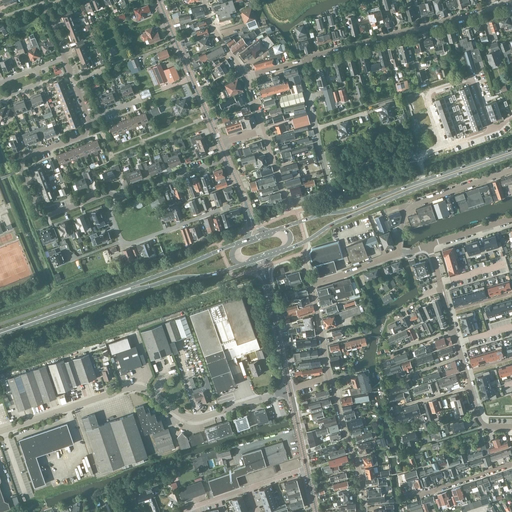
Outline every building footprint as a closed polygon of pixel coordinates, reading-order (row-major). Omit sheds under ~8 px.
[(87,12),(95,9),(91,0),(89,0),(88,1),(87,0),(83,2),(87,12)] [(91,0),(95,9),(103,6),(100,0),(91,0)] [(209,12),(210,16),(213,24),(231,18),(230,13),(236,11),(232,0),(228,0),(219,3),(212,5),(213,10),(209,12)] [(382,0),(386,10),(392,8),(389,0),(382,0)] [(444,8),(441,0),(434,0),(432,1),(436,14),(437,13),(437,14),(440,13),(440,12),(441,16),(448,14),(446,8),(444,8)] [(445,0),(449,10),(456,8),(453,0),(445,0)] [(465,7),(465,6),(463,0),(456,0),(459,8),(465,7)] [(425,4),(428,16),(429,15),(430,17),(432,16),(433,15),(434,14),(431,2),(425,4)] [(420,9),(422,17),(428,16),(425,4),(425,3),(422,4),(420,9)] [(150,12),(148,5),(140,8),(140,7),(134,10),(137,17),(136,18),(138,22),(141,20),(147,17),(146,15),(149,14),(148,12),(150,12)] [(243,32),(258,27),(255,20),(256,19),(253,13),(251,7),(240,12),(245,24),(246,23),(247,26),(242,28),(243,32)] [(379,7),(367,10),(371,24),(372,26),(377,25),(377,22),(376,20),(383,19),(382,16),(379,7)] [(409,21),(416,19),(413,7),(406,9),(409,21)] [(73,19),(75,18),(73,13),(72,10),(65,13),(66,16),(62,17),(63,21),(65,20),(65,22),(73,19)] [(203,11),(192,14),(194,19),(205,16),(203,11)] [(403,14),(403,12),(400,13),(400,15),(396,16),(398,24),(408,21),(405,13),(403,14)] [(194,19),(192,14),(178,17),(180,23),(191,20),(194,19)] [(388,15),(385,16),(382,16),(383,19),(383,18),(385,27),(390,26),(390,27),(393,26),(393,25),(395,25),(393,16),(388,18),(388,15)] [(352,36),(359,34),(354,16),(348,18),(352,36)] [(361,25),(359,26),(361,34),(369,32),(367,24),(369,23),(367,16),(365,17),(365,20),(360,21),(361,25)] [(511,28),(511,26),(509,16),(498,20),(500,28),(507,26),(508,29),(511,28)] [(318,29),(325,28),(322,17),(315,19),(318,29)] [(75,24),(73,19),(65,22),(66,23),(65,24),(66,28),(75,24)] [(197,22),(193,24),(194,28),(199,26),(199,28),(206,26),(207,26),(205,20),(197,22)] [(495,21),(489,22),(493,33),(495,39),(498,38),(497,37),(495,31),(498,30),(495,21)] [(306,33),(304,25),(297,27),(300,40),(308,38),(306,33)] [(474,34),(483,32),(481,25),(472,27),(474,34)] [(143,41),(148,40),(150,44),(154,42),(160,39),(157,32),(154,34),(152,28),(146,30),(146,33),(141,35),(143,41)] [(196,31),(191,32),(192,35),(195,34),(196,38),(208,34),(206,28),(196,31)] [(338,30),(340,39),(346,37),(344,28),(337,29),(338,30)] [(466,29),(463,30),(464,36),(466,35),(467,37),(468,37),(469,39),(474,37),(472,28),(466,29)] [(70,38),(81,33),(80,31),(78,32),(77,29),(69,32),(70,33),(69,34),(70,38)] [(334,41),(340,39),(338,30),(331,32),(334,41)] [(242,38),(230,48),(235,54),(236,54),(247,45),(246,43),(250,40),(257,35),(256,33),(253,31),(244,34),(240,35),(242,38)] [(449,43),(457,41),(454,32),(447,34),(449,43)] [(84,41),(83,39),(83,38),(81,33),(70,38),(71,41),(73,40),(73,42),(76,41),(77,44),(84,41)] [(323,35),(325,43),(332,41),(330,34),(323,35)] [(447,42),(445,34),(435,37),(437,45),(442,43),(442,45),(435,47),(437,54),(445,52),(443,46),(444,45),(444,43),(447,42)] [(226,43),(235,36),(235,35),(223,38),(222,39),(226,43)] [(267,35),(260,39),(256,41),(240,54),(244,59),(251,54),(255,59),(264,51),(274,44),(267,35)] [(319,44),(325,43),(323,35),(317,37),(318,41),(316,41),(317,44),(319,44)] [(212,47),(208,36),(196,39),(196,40),(185,43),(186,47),(197,43),(200,50),(212,47)] [(468,41),(467,37),(460,40),(469,71),(484,67),(478,47),(474,48),(471,40),(468,41)] [(40,50),(37,44),(35,38),(31,39),(30,39),(33,46),(30,47),(31,50),(27,51),(31,60),(32,59),(32,60),(36,59),(35,58),(39,56),(37,51),(40,50)] [(229,47),(236,42),(233,38),(227,43),(229,47)] [(432,38),(424,40),(426,50),(430,49),(429,47),(434,46),(432,38)] [(40,43),(41,46),(44,53),(53,50),(51,46),(54,45),(51,39),(49,40),(50,42),(45,44),(44,41),(40,43)] [(20,40),(14,42),(15,45),(19,55),(14,56),(18,66),(25,63),(22,55),(25,54),(21,43),(20,40)] [(311,52),(308,41),(308,40),(306,41),(306,42),(304,43),(304,42),(299,43),(301,49),(305,48),(306,54),(311,52)] [(421,41),(420,40),(418,41),(418,42),(417,42),(418,48),(415,49),(416,53),(419,53),(420,53),(419,52),(425,50),(422,41),(421,41)] [(77,53),(85,50),(83,45),(85,44),(84,41),(77,44),(78,47),(74,48),(75,52),(77,51),(77,53)] [(490,66),(501,62),(497,51),(500,50),(497,42),(490,45),(492,50),(490,50),(491,53),(487,54),(489,61),(488,61),(490,66)] [(506,45),(505,42),(500,43),(505,58),(507,57),(508,57),(507,54),(511,51),(510,44),(506,45)] [(280,44),(272,46),(275,54),(283,52),(280,44)] [(409,44),(403,45),(408,62),(408,64),(414,62),(409,44)] [(402,63),(408,62),(403,45),(397,47),(402,63)] [(212,60),(215,58),(220,56),(221,57),(222,57),(222,56),(222,55),(225,53),(221,46),(206,54),(212,66),(220,62),(219,60),(214,62),(212,60)] [(395,67),(398,66),(397,61),(396,59),(393,48),(388,49),(391,62),(392,63),(394,62),(395,67)] [(79,58),(87,55),(85,50),(77,53),(78,54),(77,55),(78,58),(79,58)] [(154,56),(154,57),(155,60),(156,60),(158,60),(160,59),(160,60),(169,56),(167,50),(157,53),(158,54),(155,55),(154,56)] [(384,50),(378,52),(383,70),(387,69),(386,66),(388,65),(384,50)] [(8,59),(0,62),(4,71),(12,68),(10,63),(12,62),(10,56),(8,51),(5,52),(7,57),(8,59)] [(205,53),(199,56),(198,55),(193,57),(195,61),(200,58),(201,61),(196,63),(196,62),(192,64),(195,69),(203,64),(202,62),(207,59),(207,58),(205,53)] [(263,61),(265,68),(274,65),(273,61),(274,61),(274,59),(278,58),(281,57),(279,54),(277,54),(272,56),(272,59),(263,61)] [(365,72),(371,70),(367,55),(361,56),(365,72)] [(131,60),(127,62),(129,68),(129,69),(134,67),(140,65),(137,58),(131,60)] [(352,75),(358,74),(354,58),(348,60),(352,75)] [(94,67),(93,64),(90,59),(89,60),(81,63),(82,64),(81,65),(82,68),(86,67),(87,70),(94,67)] [(221,75),(228,71),(226,68),(230,66),(226,59),(216,66),(218,69),(211,73),(214,78),(221,74),(221,75)] [(255,70),(265,68),(263,61),(253,64),(255,70)] [(345,80),(341,62),(334,63),(334,64),(333,64),(334,66),(335,66),(339,81),(345,80)] [(153,68),(150,70),(152,74),(155,73),(160,83),(167,80),(168,80),(169,81),(178,78),(174,67),(165,71),(168,78),(166,79),(160,65),(153,68)] [(290,69),(292,75),(298,73),(296,67),(290,69)] [(323,90),(331,88),(330,84),(327,85),(323,67),(316,69),(320,87),(322,86),(323,90)] [(286,77),(292,75),(290,69),(284,71),(286,77)] [(426,83),(425,80),(428,79),(426,69),(417,71),(419,81),(420,85),(426,83)] [(258,84),(257,84),(259,88),(280,83),(284,82),(283,79),(279,80),(278,75),(272,77),(273,80),(258,84)] [(291,93),(302,90),(298,75),(287,78),(291,93)] [(52,89),(64,85),(62,78),(58,80),(59,81),(53,83),(55,86),(52,88),(52,89)] [(237,79),(236,80),(220,87),(225,98),(242,90),(237,79)] [(409,88),(407,80),(396,83),(396,84),(394,85),(395,90),(397,89),(398,91),(409,88)] [(280,83),(259,88),(261,97),(262,97),(272,94),(277,92),(279,92),(283,91),(288,89),(289,89),(288,85),(287,81),(284,82),(280,83)] [(125,85),(126,88),(129,96),(130,95),(131,96),(135,95),(133,91),(136,90),(133,83),(130,84),(129,84),(125,85)] [(57,93),(66,90),(64,85),(52,89),(53,91),(56,90),(57,93)] [(129,96),(126,88),(125,85),(121,86),(120,88),(117,89),(120,96),(123,95),(124,99),(128,98),(127,96),(129,96)] [(469,86),(460,89),(462,95),(470,91),(469,86)] [(331,88),(323,90),(329,110),(336,108),(331,88)] [(341,102),(349,100),(345,88),(338,90),(341,102)] [(56,99),(68,95),(66,90),(57,93),(58,96),(56,98),(56,99)] [(106,92),(110,103),(112,102),(112,104),(116,102),(114,99),(117,97),(114,91),(112,92),(111,91),(106,93),(106,92)] [(282,107),(288,106),(304,102),(301,91),(290,94),(279,97),(282,107)] [(470,91),(462,95),(464,100),(472,97),(470,91)] [(110,103),(106,92),(98,95),(102,105),(104,104),(105,106),(109,105),(109,104),(110,103)] [(241,106),(248,102),(243,92),(236,95),(234,97),(219,103),(221,109),(235,103),(237,104),(239,103),(241,106)] [(35,95),(38,104),(47,101),(44,94),(41,95),(40,93),(35,95)] [(30,107),(38,104),(35,95),(30,97),(31,99),(28,101),(30,107)] [(61,103),(70,100),(68,95),(56,99),(57,101),(60,100),(61,103)] [(273,99),(271,95),(263,97),(264,102),(263,102),(265,108),(276,105),(274,99),(273,99)] [(413,96),(407,98),(408,102),(411,101),(413,106),(423,102),(421,97),(414,99),(413,96)] [(472,97),(464,100),(465,105),(474,102),(472,97)] [(492,103),(487,105),(489,110),(498,107),(497,102),(498,101),(496,98),(491,100),(492,103)] [(180,102),(179,99),(173,102),(174,106),(177,105),(179,109),(178,109),(180,114),(184,112),(184,111),(189,108),(185,100),(180,102)] [(23,100),(18,102),(23,113),(28,111),(27,108),(30,107),(28,101),(24,102),(23,100)] [(60,109),(72,105),(70,100),(61,103),(62,106),(60,108),(60,109)] [(14,106),(11,107),(14,116),(23,113),(18,102),(13,104),(14,106)] [(415,111),(412,112),(413,115),(419,113),(418,111),(425,108),(423,102),(413,106),(415,111)] [(474,102),(465,105),(467,110),(476,107),(474,102)] [(306,113),(304,103),(280,108),(280,107),(269,111),(271,116),(282,113),(284,113),(284,114),(293,112),(294,115),(306,113)] [(393,121),(391,117),(394,116),(390,104),(382,106),(383,109),(384,111),(380,112),(381,116),(380,116),(382,121),(386,120),(387,123),(393,121)] [(65,113),(74,110),(72,105),(60,109),(61,111),(64,110),(65,113)] [(150,110),(153,116),(161,113),(158,106),(150,110)] [(251,112),(249,106),(236,110),(236,113),(241,111),(243,115),(251,112)] [(476,107),(467,110),(469,115),(478,112),(476,107)] [(498,107),(489,110),(490,115),(500,112),(498,107)] [(5,112),(4,109),(0,110),(0,121),(12,116),(10,110),(5,112)] [(64,119),(76,115),(74,110),(65,113),(66,116),(64,118),(64,119)] [(140,115),(145,127),(146,126),(146,123),(149,122),(147,116),(148,116),(146,112),(140,115)] [(478,112),(469,115),(471,120),(479,117),(478,112)] [(500,112),(490,115),(492,120),(497,119),(498,122),(504,120),(503,116),(502,117),(500,112)] [(419,113),(413,115),(414,118),(417,117),(419,122),(429,119),(427,113),(420,116),(419,113)] [(310,124),(307,114),(294,118),(291,119),(294,128),(310,124)] [(69,123),(78,120),(76,115),(64,119),(65,121),(68,120),(69,123)] [(143,127),(145,127),(140,115),(135,117),(138,126),(141,125),(143,127)] [(282,115),(272,118),(274,123),(284,120),(282,115)] [(225,126),(227,132),(227,134),(243,129),(247,128),(255,126),(252,116),(243,119),(242,116),(229,120),(224,122),(226,126),(225,126)] [(135,127),(138,126),(135,117),(130,119),(135,131),(136,130),(135,127)] [(479,117),(471,120),(473,125),(481,122),(479,117)] [(133,131),(135,131),(130,119),(125,121),(128,130),(131,128),(133,131)] [(421,128),(418,129),(419,132),(425,130),(424,127),(431,125),(429,119),(419,122),(421,128)] [(78,120),(69,123),(71,129),(74,127),(75,130),(78,128),(78,127),(80,126),(78,120)] [(125,131),(128,130),(125,121),(120,123),(124,134),(126,134),(125,131)] [(47,125),(48,128),(51,137),(56,135),(56,133),(59,131),(56,125),(55,122),(52,123),(47,125)] [(351,134),(347,122),(340,124),(341,127),(342,129),(338,130),(339,134),(338,134),(340,139),(345,137),(345,136),(351,134)] [(481,122),(473,125),(475,131),(483,128),(481,122)] [(123,135),(124,134),(120,123),(115,125),(118,134),(121,132),(123,135)] [(284,123),(281,124),(275,127),(277,134),(287,131),(286,130),(289,129),(288,124),(285,125),(284,123)] [(113,136),(118,134),(115,125),(109,127),(110,131),(111,130),(113,136)] [(51,137),(48,128),(43,130),(42,127),(38,128),(42,138),(45,137),(46,139),(51,137)] [(39,139),(42,138),(38,128),(30,131),(35,144),(40,142),(39,139)] [(425,130),(419,132),(420,135),(423,134),(425,139),(435,136),(433,130),(426,132),(425,130)] [(29,146),(35,144),(30,131),(21,135),(25,144),(28,143),(29,146)] [(278,143),(288,141),(295,139),(293,132),(276,136),(278,143)] [(14,152),(21,149),(18,141),(21,140),(18,133),(12,135),(14,140),(10,142),(14,152)] [(197,136),(190,138),(192,144),(196,143),(197,146),(207,142),(205,136),(201,138),(200,135),(197,136)] [(435,136),(425,139),(427,145),(437,141),(435,136)] [(92,142),(97,154),(98,153),(98,150),(101,149),(99,144),(100,143),(98,140),(92,142)] [(95,154),(97,154),(92,142),(87,144),(90,153),(93,152),(95,154)] [(199,149),(195,151),(197,156),(198,159),(205,156),(204,153),(203,150),(209,148),(207,142),(197,146),(199,149)] [(244,156),(252,153),(251,152),(262,148),(260,142),(249,145),(250,147),(242,150),(244,156)] [(290,146),(289,143),(279,146),(281,152),(293,148),(292,146),(290,146)] [(88,157),(87,154),(90,153),(87,144),(82,146),(86,158),(87,158),(88,157)] [(313,144),(301,147),(281,153),(284,162),(292,160),(291,155),(314,149),(313,144)] [(85,158),(86,158),(82,146),(77,148),(80,157),(83,156),(85,158)] [(77,158),(80,157),(77,148),(72,150),(76,162),(78,161),(77,158)] [(172,156),(174,161),(176,166),(181,163),(179,157),(182,156),(179,149),(174,151),(176,155),(172,156)] [(75,162),(76,162),(72,150),(67,152),(70,161),(73,160),(75,162)] [(67,162),(70,161),(67,152),(62,154),(66,166),(68,165),(67,162)] [(65,166),(66,166),(62,154),(55,156),(57,160),(58,159),(60,165),(63,164),(65,166)] [(176,166),(174,161),(172,156),(169,158),(167,154),(162,156),(164,163),(167,162),(170,168),(176,166)] [(242,165),(256,161),(254,154),(240,158),(242,165)] [(268,165),(264,154),(256,157),(258,162),(255,163),(256,165),(258,164),(259,168),(268,165)] [(300,167),(317,162),(315,156),(298,162),(300,167)] [(154,159),(156,163),(153,164),(156,173),(162,171),(160,165),(163,164),(160,157),(154,159)] [(156,173),(153,164),(147,166),(146,162),(142,164),(145,171),(148,169),(151,175),(156,173)] [(296,163),(280,168),(281,174),(298,169),(296,163)] [(134,172),(137,181),(143,178),(141,172),(143,171),(141,164),(138,166),(139,169),(134,172)] [(105,182),(115,178),(114,175),(121,172),(118,165),(111,168),(112,170),(102,174),(105,182)] [(40,168),(39,166),(32,169),(35,176),(43,173),(41,168),(40,168)] [(253,175),(256,174),(272,170),(271,167),(255,171),(256,171),(253,172),(253,175)] [(281,174),(281,175),(283,181),(284,181),(285,181),(288,180),(298,177),(307,174),(305,168),(298,169),(281,174)] [(137,181),(134,172),(130,173),(129,169),(127,170),(124,171),(126,178),(129,177),(132,183),(137,181)] [(226,182),(224,177),(222,169),(214,172),(216,180),(220,179),(221,184),(215,185),(217,189),(227,186),(226,182)] [(90,171),(86,172),(82,174),(84,178),(75,182),(78,190),(87,186),(85,180),(93,177),(90,171)] [(44,176),(43,173),(35,176),(36,181),(48,177),(47,175),(44,176)] [(200,178),(203,185),(205,193),(212,191),(208,179),(209,179),(207,175),(207,174),(203,176),(203,177),(200,178)] [(260,188),(268,186),(276,183),(274,175),(257,179),(260,188)] [(511,175),(501,179),(503,186),(509,184),(511,192),(511,175)] [(50,182),(48,177),(36,181),(38,186),(50,182)] [(189,186),(189,187),(193,198),(197,196),(194,188),(195,187),(196,191),(202,190),(198,177),(192,179),(194,184),(193,185),(193,184),(189,186)] [(287,188),(288,188),(301,184),(302,182),(302,181),(301,177),(285,182),(287,188)] [(252,191),(260,188),(257,179),(249,182),(252,191)] [(499,200),(498,199),(505,197),(499,180),(493,182),(497,194),(492,196),(494,201),(499,200)] [(52,187),(50,182),(38,186),(40,191),(52,187)] [(176,198),(176,199),(182,197),(178,184),(176,185),(175,182),(171,183),(173,189),(174,192),(175,195),(176,198)] [(263,195),(278,191),(277,184),(261,189),(263,195)] [(479,187),(485,205),(493,202),(487,184),(479,187)] [(292,198),(302,195),(299,186),(289,189),(292,198)] [(52,187),(40,191),(42,196),(51,193),(50,190),(53,189),(52,187)] [(226,199),(232,197),(230,193),(233,192),(231,187),(223,189),(226,199)] [(469,210),(485,205),(479,187),(464,192),(469,210)] [(166,198),(175,195),(174,192),(170,193),(169,189),(168,189),(168,188),(165,189),(165,190),(164,191),(166,198)] [(223,203),(218,191),(210,194),(210,197),(213,196),(216,206),(223,203)] [(282,200),(280,192),(270,195),(262,197),(263,200),(271,198),(272,203),(282,200)] [(461,212),(469,210),(464,192),(455,195),(461,212)] [(53,198),(51,193),(42,196),(45,203),(53,200),(52,199),(53,198)] [(152,208),(166,203),(164,196),(162,193),(158,195),(159,198),(150,201),(152,208)] [(175,195),(166,198),(169,205),(174,203),(173,201),(176,200),(175,199),(176,198),(175,195)] [(125,213),(138,208),(146,205),(143,196),(131,201),(122,204),(125,213)] [(449,209),(448,209),(450,214),(451,215),(453,214),(454,212),(454,210),(457,209),(453,196),(445,199),(449,209)] [(193,215),(199,212),(195,199),(188,202),(193,215)] [(437,218),(450,214),(448,209),(445,200),(432,204),(437,218)] [(414,229),(431,223),(437,221),(437,220),(437,218),(432,204),(416,209),(418,214),(408,217),(412,228),(413,227),(414,229)] [(174,214),(180,212),(177,205),(172,207),(173,211),(163,214),(164,218),(170,216),(171,216),(174,215),(174,214)] [(225,228),(231,226),(229,218),(240,215),(238,209),(221,215),(225,228)] [(98,210),(92,212),(93,216),(92,216),(93,220),(95,220),(96,223),(98,223),(100,227),(105,225),(104,220),(103,221),(102,218),(103,217),(101,212),(100,213),(98,210)] [(174,215),(171,216),(172,219),(173,219),(173,218),(175,217),(176,221),(182,218),(180,212),(174,214),(174,215)] [(399,225),(401,216),(399,212),(388,215),(390,219),(389,219),(389,220),(387,221),(390,228),(398,225),(399,225)] [(384,222),(382,215),(374,218),(380,233),(390,229),(387,221),(384,222)] [(77,229),(80,228),(81,229),(87,227),(87,228),(91,227),(87,218),(84,219),(83,216),(76,218),(78,222),(75,223),(77,229)] [(208,233),(215,231),(217,230),(222,229),(218,217),(213,219),(216,226),(214,227),(211,217),(203,220),(208,233)] [(61,228),(59,229),(61,235),(64,234),(64,235),(71,233),(72,237),(75,236),(71,224),(68,225),(67,222),(60,225),(61,228)] [(192,231),(192,233),(194,239),(201,236),(197,225),(188,229),(188,227),(180,230),(186,245),(193,242),(190,232),(192,231)] [(58,239),(55,232),(52,233),(50,229),(40,232),(44,242),(53,238),(54,240),(58,239)] [(180,246),(184,245),(179,230),(175,232),(180,246)] [(92,241),(95,240),(97,244),(103,242),(104,243),(108,241),(107,240),(111,239),(108,232),(105,233),(105,232),(100,234),(100,235),(98,236),(96,233),(89,235),(92,241)] [(384,248),(385,249),(387,248),(387,247),(394,245),(389,232),(379,235),(384,248)] [(352,263),(368,257),(365,249),(372,247),(371,245),(378,243),(375,236),(346,247),(352,263)] [(499,249),(499,250),(502,249),(500,242),(497,242),(495,236),(494,236),(491,237),(490,238),(493,250),(499,249)] [(485,239),(484,239),(486,246),(483,247),(484,253),(493,250),(490,238),(489,238),(485,239)] [(148,241),(136,246),(139,252),(142,251),(144,257),(149,255),(149,257),(154,256),(152,249),(151,249),(150,246),(148,241)] [(336,271),(333,261),(343,258),(338,241),(312,249),(309,253),(311,259),(311,261),(310,262),(309,262),(312,267),(313,266),(312,266),(314,265),(317,270),(317,269),(318,271),(319,276),(336,271)] [(473,242),(473,243),(472,243),(476,255),(484,253),(483,247),(480,248),(478,241),(477,241),(473,242)] [(476,255),(472,243),(471,243),(467,244),(466,244),(468,251),(465,252),(467,258),(476,255)] [(455,247),(444,250),(445,255),(456,252),(455,247)] [(122,257),(122,258),(123,261),(124,262),(125,262),(126,261),(133,259),(133,260),(138,258),(137,256),(136,256),(136,255),(138,254),(136,249),(136,248),(130,250),(130,248),(122,251),(124,256),(123,256),(122,257)] [(55,250),(48,252),(50,256),(51,260),(54,258),(57,266),(65,263),(60,252),(56,253),(55,250)] [(410,260),(408,260),(410,267),(410,266),(412,266),(415,276),(416,279),(429,275),(428,272),(424,261),(415,264),(414,259),(410,260)] [(393,272),(397,270),(402,268),(400,261),(390,265),(393,272)] [(386,274),(392,272),(389,265),(383,267),(386,274)] [(458,268),(450,270),(451,275),(462,272),(460,267),(458,267),(458,268)] [(364,281),(370,279),(380,276),(380,277),(383,276),(381,272),(379,273),(377,269),(358,276),(361,285),(365,284),(364,281)] [(300,283),(299,281),(301,281),(298,272),(289,274),(288,275),(288,277),(287,278),(286,275),(280,276),(281,279),(284,279),(285,285),(291,283),(292,286),(296,284),(300,283)] [(333,297),(334,300),(354,294),(349,278),(332,283),(333,287),(329,288),(327,287),(320,289),(317,291),(319,296),(318,297),(318,299),(319,299),(331,296),(331,297),(333,296),(333,297)] [(481,299),(483,298),(484,298),(486,298),(486,297),(487,297),(484,287),(478,288),(481,299)] [(298,297),(308,295),(306,288),(297,291),(298,297)] [(395,298),(391,292),(389,293),(388,293),(381,298),(385,304),(392,299),(395,298)] [(189,314),(204,355),(212,376),(217,391),(236,385),(230,369),(226,356),(224,351),(234,348),(237,356),(260,348),(241,295),(208,307),(189,314)] [(310,303),(308,296),(294,300),(295,303),(297,303),(299,307),(305,305),(305,304),(310,303)] [(331,301),(334,300),(333,297),(331,298),(319,301),(321,307),(332,303),(331,301)] [(441,328),(447,326),(438,299),(432,301),(441,328)] [(505,302),(499,304),(502,314),(508,312),(505,302)] [(429,304),(423,307),(428,319),(428,321),(429,321),(430,324),(436,321),(435,320),(437,319),(434,310),(432,311),(430,307),(429,304)] [(492,305),(495,316),(502,314),(499,304),(492,306),(492,305)] [(284,314),(285,318),(288,317),(296,315),(297,317),(298,317),(314,312),(315,312),(313,305),(310,306),(288,313),(287,313),(284,314)] [(327,314),(338,311),(336,305),(325,308),(326,310),(325,310),(326,312),(327,312),(327,314)] [(358,306),(339,313),(341,319),(360,313),(360,312),(363,311),(361,305),(358,306)] [(487,312),(484,313),(485,319),(489,318),(488,318),(495,316),(492,305),(487,307),(486,308),(487,312)] [(421,322),(427,320),(421,306),(415,309),(421,322)] [(411,321),(418,318),(415,312),(408,315),(411,321)] [(467,317),(461,319),(462,322),(463,326),(473,323),(471,316),(473,316),(472,312),(466,314),(467,317)] [(173,354),(178,352),(174,341),(191,335),(185,316),(163,323),(173,354)] [(323,318),(324,322),(325,329),(336,326),(336,324),(339,323),(337,317),(334,318),(334,316),(323,318)] [(395,321),(387,325),(389,330),(393,328),(395,334),(405,329),(411,326),(411,325),(407,316),(402,318),(404,323),(402,324),(397,326),(395,321)] [(314,324),(312,317),(303,319),(304,323),(301,324),(301,323),(292,325),(293,328),(300,327),(301,330),(314,328),(314,324)] [(429,321),(428,321),(427,321),(424,323),(420,324),(421,326),(423,331),(426,329),(428,334),(434,332),(430,324),(429,321)] [(473,323),(463,326),(464,329),(465,333),(471,331),(472,334),(478,332),(477,329),(475,329),(474,326),(476,325),(474,326),(473,323)] [(151,360),(172,352),(162,324),(141,331),(151,360)] [(414,329),(413,328),(388,339),(391,344),(409,336),(411,341),(417,338),(414,329)] [(346,335),(346,333),(344,333),(343,331),(342,331),(341,329),(331,331),(333,338),(336,337),(337,338),(340,337),(341,337),(345,336),(346,335)] [(127,337),(108,343),(111,354),(116,352),(119,363),(121,369),(119,370),(121,376),(126,374),(125,371),(142,365),(146,364),(143,354),(138,355),(135,346),(131,347),(127,337)] [(453,344),(450,337),(445,339),(444,338),(435,341),(438,349),(447,346),(446,344),(448,343),(449,346),(453,344)] [(297,348),(316,346),(315,339),(296,341),(297,348)] [(341,354),(338,343),(329,345),(329,346),(329,347),(329,349),(330,349),(331,352),(332,352),(332,355),(336,354),(337,355),(341,354)] [(417,357),(433,351),(431,345),(414,350),(417,357)] [(454,346),(451,347),(438,351),(440,357),(453,353),(453,352),(456,351),(454,346)] [(501,346),(496,348),(497,352),(499,359),(504,357),(502,350),(501,346)] [(265,349),(259,351),(262,358),(268,356),(265,349)] [(294,362),(301,361),(301,359),(318,357),(317,350),(300,353),(293,354),(294,362)] [(385,368),(408,360),(406,353),(394,357),(394,359),(383,363),(385,368)] [(435,359),(433,353),(417,359),(419,365),(435,359)] [(80,384),(96,378),(88,354),(72,359),(80,384)] [(338,356),(330,358),(330,361),(330,364),(330,366),(331,367),(335,366),(335,368),(339,367),(338,365),(339,365),(338,359),(339,359),(339,360),(342,360),(341,355),(338,356)] [(80,384),(72,359),(64,362),(63,359),(48,364),(58,393),(73,388),(73,386),(80,384)] [(300,369),(302,369),(320,366),(320,364),(321,364),(320,362),(319,361),(319,359),(299,362),(300,367),(300,369)] [(262,372),(258,360),(249,364),(250,369),(252,369),(254,375),(262,372)] [(411,370),(410,368),(412,367),(410,361),(402,364),(404,370),(407,369),(408,371),(411,370)] [(457,367),(455,361),(450,363),(452,368),(445,370),(447,376),(459,372),(458,366),(457,367)] [(105,380),(112,378),(110,372),(112,371),(110,364),(103,366),(104,371),(102,371),(105,380)] [(387,375),(402,370),(400,364),(385,369),(387,375)] [(31,406),(44,402),(56,398),(45,365),(20,374),(31,406)] [(295,377),(297,377),(322,373),(322,368),(294,372),(295,377)] [(371,388),(366,371),(357,373),(358,377),(351,379),(348,380),(349,384),(352,383),(353,387),(349,389),(351,395),(366,393),(371,388)] [(439,372),(423,377),(425,383),(443,377),(441,371),(439,372)] [(479,385),(490,382),(488,375),(490,375),(489,371),(483,373),(484,376),(478,378),(478,380),(479,385)] [(31,406),(20,374),(7,378),(18,411),(31,406)] [(447,378),(451,388),(451,390),(454,389),(453,386),(452,383),(458,381),(456,375),(447,378)] [(448,388),(451,388),(447,378),(438,381),(441,387),(447,385),(448,388)] [(392,395),(410,389),(408,382),(390,388),(392,395)] [(490,382),(479,385),(480,385),(481,391),(481,392),(492,388),(490,382)] [(415,394),(430,389),(428,384),(413,389),(415,394)] [(492,388),(481,392),(482,397),(483,396),(483,398),(490,396),(491,400),(497,398),(496,394),(494,395),(492,388)] [(199,393),(194,394),(196,400),(201,399),(203,403),(210,400),(209,397),(214,395),(212,391),(207,393),(206,390),(199,392),(199,393)] [(317,400),(330,396),(328,390),(315,393),(317,400)] [(390,403),(392,402),(405,398),(403,394),(407,392),(407,391),(389,398),(390,403)] [(355,403),(369,400),(368,393),(341,399),(342,405),(352,403),(352,402),(355,402),(355,403)] [(454,400),(456,407),(464,405),(462,398),(458,399),(456,394),(451,395),(452,397),(451,398),(451,401),(454,400)] [(310,411),(321,408),(321,407),(323,406),(323,408),(331,405),(329,399),(319,401),(308,404),(310,411)] [(432,413),(440,410),(436,399),(429,402),(432,413)] [(433,420),(432,416),(428,402),(424,404),(428,418),(429,420),(429,421),(433,420)] [(409,412),(410,412),(411,413),(412,412),(414,417),(421,415),(419,409),(417,404),(407,407),(409,412)] [(152,432),(164,428),(161,420),(157,421),(155,414),(151,415),(148,407),(144,409),(143,405),(135,407),(144,435),(152,432)] [(462,413),(464,412),(466,412),(464,405),(456,407),(458,414),(456,415),(457,418),(463,416),(462,413)] [(409,412),(407,407),(400,409),(402,414),(393,417),(395,423),(414,417),(412,412),(411,413),(410,412),(409,412)] [(321,408),(310,411),(313,420),(324,417),(321,408)] [(260,411),(263,422),(268,421),(265,409),(260,411)] [(258,424),(263,422),(260,411),(254,412),(258,424)] [(354,412),(354,411),(343,413),(345,421),(356,418),(355,415),(359,414),(360,415),(363,414),(362,411),(358,412),(358,411),(354,412)] [(98,425),(94,414),(82,418),(86,430),(87,430),(101,472),(147,456),(133,414),(98,425)] [(237,431),(244,429),(250,427),(246,415),(243,416),(242,415),(239,416),(237,417),(237,418),(234,419),(237,431)] [(335,416),(323,419),(317,421),(318,423),(324,422),(326,426),(337,423),(335,416)] [(365,418),(364,417),(346,422),(348,430),(363,426),(362,421),(365,420),(365,418)] [(216,425),(220,436),(232,432),(229,422),(228,421),(227,421),(216,425)] [(453,434),(465,430),(463,422),(457,424),(456,423),(450,425),(451,427),(450,427),(451,430),(452,430),(453,434)] [(35,487),(46,483),(36,456),(74,443),(67,423),(19,440),(35,487)] [(315,430),(317,436),(328,433),(327,430),(329,430),(330,432),(338,430),(337,424),(315,430)] [(208,440),(220,436),(216,425),(205,428),(205,429),(205,430),(208,440)] [(352,437),(362,434),(361,433),(365,432),(364,427),(350,431),(351,435),(351,436),(352,437)] [(164,428),(152,432),(159,453),(175,448),(168,428),(164,429),(164,428)] [(319,444),(317,436),(315,430),(315,429),(306,432),(308,439),(307,439),(307,440),(308,440),(309,443),(308,443),(309,443),(310,448),(319,444)] [(357,443),(371,439),(376,437),(375,431),(356,437),(357,443)] [(432,440),(441,437),(440,431),(430,434),(432,440)] [(204,442),(201,432),(187,437),(182,432),(177,438),(181,450),(204,442)] [(331,442),(332,441),(332,443),(337,441),(337,440),(342,439),(340,432),(329,435),(331,442)] [(414,443),(414,441),(415,441),(414,439),(415,438),(416,438),(416,437),(416,436),(415,432),(402,436),(404,440),(403,440),(403,441),(404,441),(404,442),(405,443),(406,443),(407,442),(408,445),(414,443)] [(372,441),(358,445),(360,451),(363,450),(363,453),(363,454),(364,454),(365,454),(365,453),(368,452),(369,456),(373,455),(372,451),(369,451),(369,448),(372,447),(374,446),(375,445),(375,444),(381,442),(382,447),(386,446),(384,438),(377,440),(372,441)] [(486,449),(488,454),(509,447),(507,442),(502,444),(500,438),(492,440),(494,446),(486,449)] [(284,449),(282,442),(265,448),(242,455),(245,465),(233,469),(234,471),(208,480),(213,495),(240,486),(236,476),(247,472),(266,466),(287,460),(285,453),(286,453),(284,449)] [(324,454),(326,454),(336,450),(336,448),(335,445),(327,447),(328,449),(323,451),(324,454)] [(488,454),(486,449),(485,445),(476,447),(477,451),(468,455),(469,460),(488,454)] [(331,458),(346,454),(344,448),(329,453),(331,458)] [(196,459),(193,460),(195,469),(199,468),(200,472),(209,470),(207,461),(207,460),(217,457),(218,457),(217,458),(218,458),(218,461),(219,461),(220,464),(226,463),(225,459),(231,457),(230,457),(229,451),(229,450),(216,453),(215,449),(200,454),(201,457),(196,458),(196,459)] [(502,458),(507,456),(508,458),(511,456),(511,455),(511,454),(510,449),(500,452),(502,458)] [(492,461),(502,458),(500,452),(490,455),(489,456),(491,461),(492,461)] [(449,458),(445,459),(448,467),(467,461),(464,453),(459,455),(460,459),(451,462),(449,458)] [(440,466),(446,464),(444,457),(444,456),(444,454),(436,457),(437,459),(439,466),(440,465),(440,466)] [(376,459),(375,455),(370,456),(362,458),(364,467),(374,465),(372,461),(371,461),(370,460),(376,459)] [(329,464),(330,468),(348,462),(346,456),(320,464),(321,468),(326,466),(326,465),(329,464)] [(491,464),(491,461),(489,456),(470,462),(472,467),(483,463),(485,467),(491,464)] [(421,476),(440,470),(437,461),(431,463),(433,467),(419,472),(421,476)] [(457,474),(461,472),(460,471),(469,468),(468,463),(455,467),(457,474)] [(330,468),(329,464),(326,465),(326,466),(321,468),(322,472),(324,471),(325,474),(329,472),(329,473),(333,472),(339,470),(338,466),(330,468)] [(366,478),(375,477),(373,467),(365,469),(366,478)] [(457,476),(454,467),(446,470),(447,471),(449,471),(451,477),(457,476)] [(416,470),(405,473),(407,481),(411,480),(419,478),(416,470)] [(440,479),(439,478),(443,477),(441,472),(431,475),(432,480),(436,479),(436,480),(440,479)] [(335,482),(347,479),(345,473),(334,476),(329,477),(330,482),(332,482),(335,481),(335,482)] [(425,486),(426,486),(430,485),(429,481),(431,480),(430,475),(422,478),(425,486)] [(499,484),(498,480),(496,475),(490,477),(493,486),(499,484)] [(0,511),(10,508),(8,502),(4,500),(0,487),(0,481),(1,480),(0,477),(0,511)] [(379,487),(383,486),(387,485),(386,481),(382,482),(382,477),(365,480),(366,486),(378,484),(378,483),(379,483),(379,487)] [(419,478),(411,480),(412,483),(413,487),(415,487),(418,486),(418,488),(424,486),(421,478),(419,479),(419,478)] [(491,487),(490,483),(488,478),(482,479),(484,484),(486,489),(486,491),(489,490),(488,488),(491,487)] [(286,492),(299,488),(297,479),(284,483),(286,492)] [(486,489),(484,484),(482,479),(477,481),(478,486),(481,485),(483,490),(486,489)] [(182,501),(183,501),(205,493),(201,481),(178,489),(182,501)] [(334,490),(348,487),(347,481),(333,485),(334,490)] [(475,482),(463,486),(465,490),(465,493),(473,491),(473,492),(476,491),(479,491),(477,486),(476,487),(475,482)] [(162,511),(159,511),(154,497),(154,496),(153,492),(159,489),(157,485),(151,488),(136,494),(139,502),(149,498),(153,511),(163,511),(162,511)] [(261,495),(273,491),(271,486),(259,490),(261,495)] [(369,497),(379,496),(381,496),(381,491),(383,491),(383,486),(379,487),(376,487),(376,490),(368,491),(369,497)] [(456,488),(460,499),(465,497),(461,486),(456,488)] [(286,492),(289,501),(302,497),(299,488),(286,492)] [(453,501),(454,505),(457,504),(456,500),(460,499),(456,488),(452,490),(455,500),(453,501)] [(263,500),(275,496),(273,491),(261,495),(263,500)] [(336,501),(337,502),(337,506),(344,505),(344,503),(352,502),(351,491),(339,492),(340,495),(343,495),(343,502),(341,502),(340,500),(339,500),(337,500),(336,501)] [(454,505),(453,501),(451,502),(447,491),(442,493),(446,504),(447,507),(451,505),(454,504),(454,505)] [(447,507),(446,504),(442,493),(437,494),(438,498),(435,499),(439,510),(447,507)] [(231,505),(244,501),(242,496),(229,500),(231,505)] [(264,505),(277,501),(275,496),(263,500),(264,505)] [(384,500),(384,496),(381,496),(381,497),(380,498),(380,497),(369,499),(369,504),(381,503),(381,502),(385,502),(384,500)] [(304,506),(302,497),(289,501),(291,509),(304,506)] [(422,505),(422,506),(423,507),(424,511),(429,511),(430,511),(428,505),(429,505),(428,504),(431,503),(432,505),(435,503),(433,497),(422,500),(424,505),(422,505)] [(482,499),(480,499),(481,500),(482,506),(483,506),(487,505),(490,504),(490,503),(489,500),(488,497),(482,499)] [(113,511),(111,506),(109,500),(105,502),(107,508),(108,511),(113,511)] [(480,500),(478,501),(461,507),(462,511),(463,511),(482,506),(480,500)] [(231,505),(233,511),(245,506),(244,501),(231,505)] [(277,501),(264,505),(266,511),(267,510),(269,510),(271,509),(273,509),(275,508),(276,507),(278,507),(279,506),(277,501)] [(422,506),(422,505),(421,501),(407,505),(408,510),(422,506)] [(339,511),(341,511),(355,510),(355,503),(347,504),(347,507),(339,508),(339,511)]
